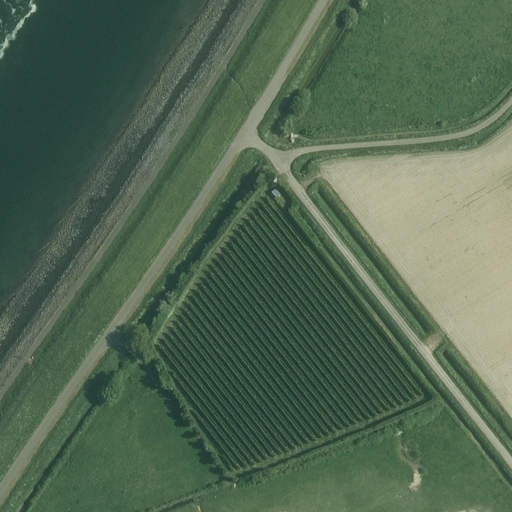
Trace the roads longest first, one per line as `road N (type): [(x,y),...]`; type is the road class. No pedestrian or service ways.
road 1 (unclassified): [(0,495),(248,128)]
road 2 (unclassified): [(511,460),(275,161)]
road 3 (unclassified): [(275,161),(470,135),(511,104)]
road 4 (unclassified): [(248,128),(324,0)]
